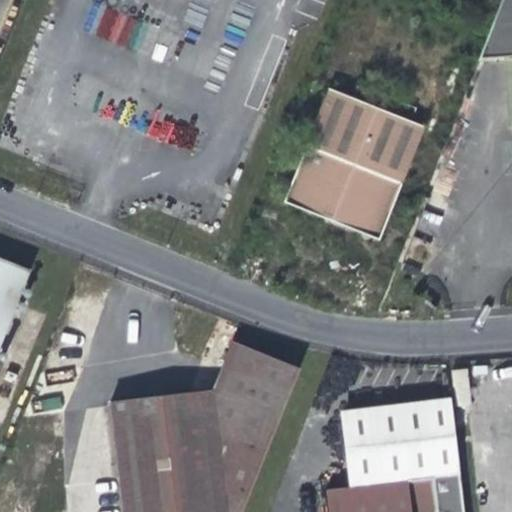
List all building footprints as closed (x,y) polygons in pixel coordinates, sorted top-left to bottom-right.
[(511,0),(504,0),(480,60),(439,161),(485,157),(511,155),(511,0)] [(426,125),(332,88),(298,173),(392,211),(426,125)] [(392,211),(298,173),(286,202),(380,240),(392,211)] [(0,257),(0,349),(31,271),(0,257)] [(122,511),(241,511),(301,369),(230,339),(209,389),(109,400),(122,511)] [(471,511),(467,455),(412,460),(413,480),(332,488),(334,511),(471,511)]
